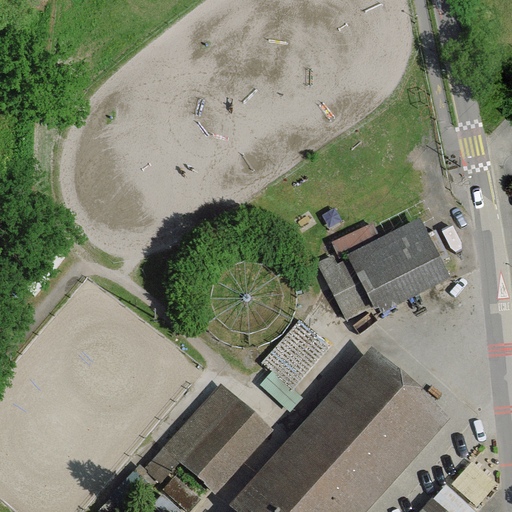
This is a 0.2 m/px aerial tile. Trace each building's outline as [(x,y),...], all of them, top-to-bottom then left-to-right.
[(0,179),(9,181),(13,158),(0,155),(0,179)] [(334,261),(321,266),(351,319),(375,308),(381,317),(451,282),(421,226),(338,269),(334,261)] [(262,366),(271,374),(263,384),(289,407),(298,397),(293,392),(332,349),(303,324),(302,322),(262,366)] [(369,511),(447,425),(374,361),(236,511),(369,511)] [(242,409),(223,391),(150,470),(164,483),(180,465),(212,494),(268,433),(242,409)] [(463,478),(478,491),(504,462),(490,448),(463,478)] [(128,511),(155,484),(140,469),(110,501),(121,511),(128,511)] [(192,511),(201,503),(176,480),(164,493),(184,511),(192,511)] [(473,511),(453,493),(435,511),(473,511)]
